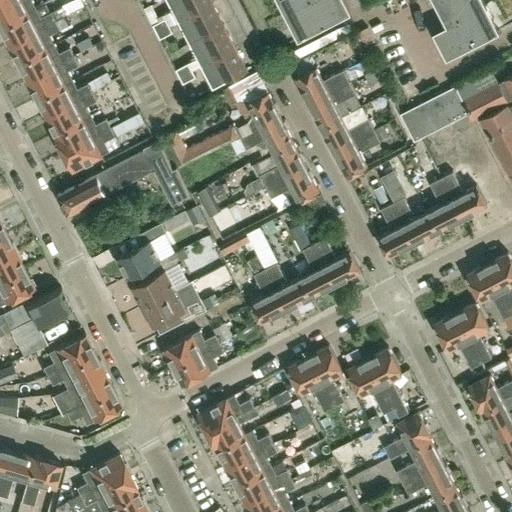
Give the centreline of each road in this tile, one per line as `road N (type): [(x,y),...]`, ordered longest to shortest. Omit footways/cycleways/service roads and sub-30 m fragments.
road 1 (residential): [(153,413),(0,133)]
road 2 (residential): [(153,413),(385,294)]
road 3 (residential): [(496,511),(385,294)]
road 4 (residential): [(385,294),(276,79)]
road 5 (residential): [(141,429),(74,452),(0,430)]
road 6 (residential): [(385,294),(511,229)]
